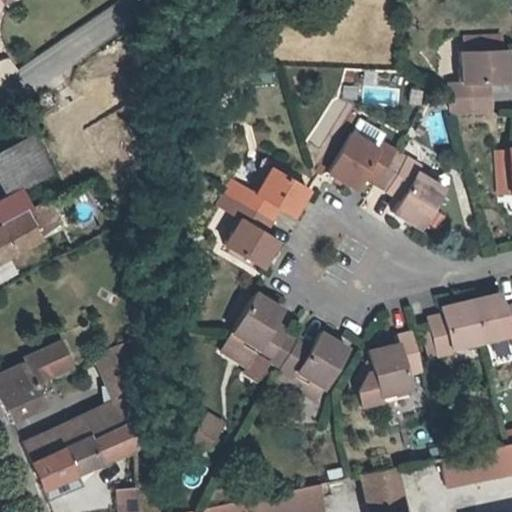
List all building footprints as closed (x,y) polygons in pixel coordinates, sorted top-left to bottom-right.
[(498,32),(464,33),(464,47),(499,45),(498,32)] [(448,94),(486,93),(485,78),(507,77),(505,45),(499,45),(464,47),(460,47),(461,79),(447,79),(448,94)] [(486,93),(448,94),(449,109),(486,107),(486,93)] [(371,180),(391,147),(377,137),(372,144),(347,129),(323,168),(350,185),(358,172),(371,180)] [(0,146),(0,168),(9,164),(20,185),(52,168),(32,130),(0,146)] [(505,186),(511,186),(511,139),(504,140),(504,144),(495,144),(497,185),(505,184),(505,186)] [(391,147),(371,180),(383,188),(403,154),(391,147)] [(403,154),(383,188),(395,196),(388,208),(414,224),(438,185),(412,169),(416,162),(403,154)] [(9,164),(0,168),(0,178),(7,192),(20,185),(9,164)] [(234,200),(267,220),(274,209),(287,217),(302,192),(266,169),(250,194),(241,189),(234,200)] [(229,181),(221,192),(234,200),(241,189),(229,181)] [(20,185),(7,192),(0,196),(0,223),(27,210),(32,208),(20,185)] [(221,192),(213,207),(225,215),(234,200),(221,192)] [(267,220),(234,200),(225,215),(234,222),(219,247),(255,269),(271,242),(259,234),(267,220)] [(27,210),(38,230),(55,221),(44,201),(32,208),(27,210)] [(27,210),(0,223),(0,258),(42,237),(38,230),(27,210)] [(248,353),(261,361),(281,328),(269,320),(276,308),(248,291),(224,332),(214,349),(241,366),(248,353)] [(465,298),(475,339),(504,332),(506,343),(511,341),(511,303),(498,306),(495,291),(465,298)] [(475,339),(465,298),(436,305),(438,312),(423,315),(426,324),(432,351),(432,353),(448,350),(447,346),(475,339)] [(432,351),(426,324),(415,326),(422,353),(432,351)] [(142,328),(94,350),(108,384),(136,391),(137,381),(139,371),(141,361),(143,350),(143,339),(142,328)] [(274,369),(294,336),(281,328),(261,361),(274,369)] [(404,387),(401,373),(415,369),(406,330),(392,334),(393,341),(362,348),(373,394),(404,387)] [(294,336),(274,369),(287,377),(291,370),(318,387),(341,347),(315,331),(307,344),(294,336)] [(25,355),(27,358),(28,358),(36,377),(31,379),(33,382),(34,380),(34,378),(70,362),(59,339),(25,355)] [(36,377),(28,358),(27,358),(0,369),(0,399),(9,416),(41,401),(33,382),(31,379),(36,377)] [(314,393),(318,387),(291,370),(287,377),(314,393)] [(108,384),(104,404),(136,413),(136,391),(108,384)] [(104,404),(94,408),(102,428),(136,413),(104,404)] [(94,408),(75,416),(84,436),(102,428),(94,408)] [(57,448),(30,459),(40,484),(47,481),(71,470),(138,441),(136,413),(102,428),(84,436),(57,448)] [(194,428),(210,438),(218,424),(202,413),(194,428)] [(75,416),(48,427),(57,448),(84,436),(75,416)] [(48,427),(21,439),(30,459),(57,448),(48,427)] [(210,438),(194,428),(186,439),(203,451),(210,438)] [(511,437),(441,453),(448,487),(511,472),(511,437)] [(407,511),(399,469),(358,478),(364,511),(407,511)] [(71,470),(47,481),(52,492),(77,482),(71,470)] [(193,506),(168,511),(309,511),(325,509),(318,479),(193,506)] [(142,511),(142,487),(122,487),(122,511),(142,511)]
